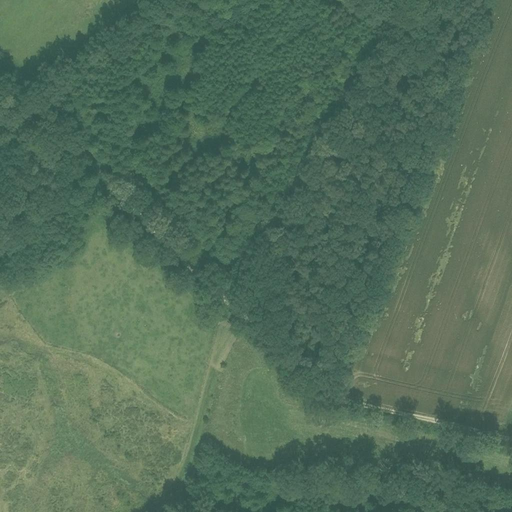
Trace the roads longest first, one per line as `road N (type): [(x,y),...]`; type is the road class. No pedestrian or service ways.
road 1 (track): [(238,311),(0,79)]
road 2 (track): [(238,311),(330,394),(511,438)]
